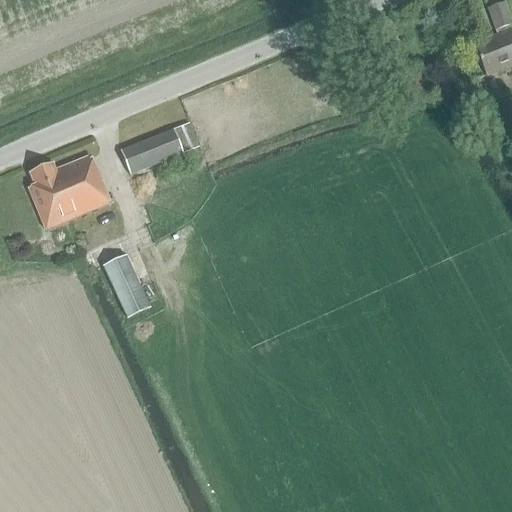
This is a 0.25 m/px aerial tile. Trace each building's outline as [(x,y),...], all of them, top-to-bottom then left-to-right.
[(495,37),(497,41),(472,49),(482,79),(510,69),(511,74),(511,29),(511,26),(504,4),(487,10),(496,36),(495,37)] [(449,91),(457,112),(485,101),(477,81),(449,91)] [(198,151),(188,126),(175,131),(185,156),(198,151)] [(121,152),(127,168),(131,177),(183,156),(173,131),(121,152)] [(34,187),(27,190),(44,232),(109,205),(89,158),(55,172),(52,165),(29,174),(34,187)] [(123,257),(100,266),(122,320),(145,311),(123,257)]
